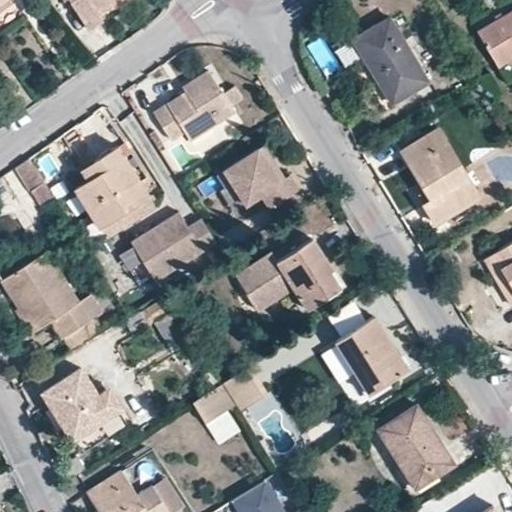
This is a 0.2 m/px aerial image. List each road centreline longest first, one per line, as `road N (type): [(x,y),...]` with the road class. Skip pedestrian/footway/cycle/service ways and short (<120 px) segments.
road 1 (residential): [(500,411),(241,0)]
road 2 (residential): [(220,0),(0,150)]
road 3 (residential): [(0,395),(54,511)]
